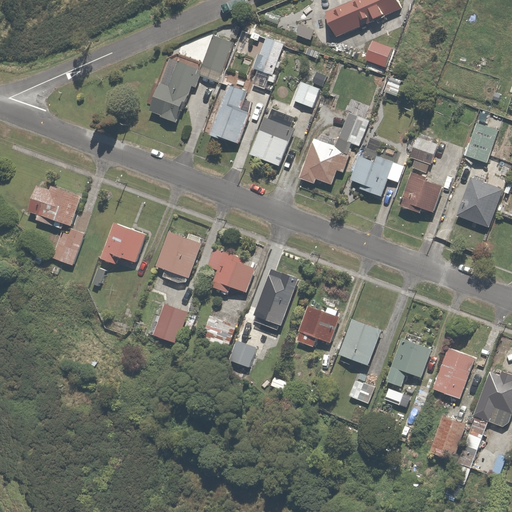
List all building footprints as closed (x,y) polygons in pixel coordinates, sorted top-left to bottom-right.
[(391,0),(386,0),(323,28),(334,54),(402,24),(391,0)] [(206,76),(224,83),(240,44),(222,37),(206,76)] [(273,38),(260,70),(277,77),(290,45),(273,38)] [(370,62),(390,69),(397,49),(377,42),(370,62)] [(176,60),(155,112),(183,123),(195,93),(198,94),(206,73),(176,60)] [(317,70),(331,75),(334,66),(320,61),(317,70)] [(390,93),(401,97),(405,85),(394,81),(390,93)] [(298,101),(317,110),(326,90),(307,82),(298,101)] [(234,86),(214,136),(226,141),(227,139),(245,147),(258,116),(247,112),(254,94),(234,86)] [(319,139),(306,179),(322,185),(323,181),(339,186),(344,173),(349,175),(359,146),(365,148),(374,122),(353,114),(344,140),(327,134),(325,141),(319,139)] [(270,120),(256,155),(284,167),(299,131),(270,120)] [(481,124),(471,157),(492,164),(503,131),(481,124)] [(423,138),(416,159),(437,165),(443,145),(423,138)] [(363,190),(387,198),(393,181),(405,185),(411,165),(367,151),(357,182),(365,185),(363,190)] [(511,164),(507,163),(502,178),(511,181),(511,164)] [(419,174),(406,205),(428,214),(430,209),(438,213),(449,187),(419,174)] [(464,217),(494,229),(510,186),(479,175),(464,217)] [(76,229),(88,199),(58,186),(56,191),(45,186),(34,214),(44,218),(42,221),(65,231),(68,225),(76,229)] [(511,210),(510,209),(499,239),(511,243),(511,210)] [(120,224),(107,260),(123,266),(126,258),(143,264),(153,236),(120,224)] [(58,259),(79,267),(91,234),(77,229),(75,235),(68,233),(58,259)] [(175,234),(162,268),(196,280),(208,247),(205,246),(207,240),(195,235),(193,241),(175,234)] [(237,288),(252,294),(263,265),(219,249),(212,267),(223,271),(216,288),(234,295),(237,288)] [(110,273),(101,270),(95,284),(103,288),(110,273)] [(305,281),(277,270),(260,318),(261,318),(259,323),(286,333),(305,281)] [(130,336),(142,306),(120,298),(108,328),(130,336)] [(170,305),(159,336),(192,348),(203,318),(170,305)] [(335,344),(346,317),(314,305),(303,334),(305,335),(303,341),(320,348),(323,339),(335,344)] [(232,351),(242,326),(216,316),(206,341),(232,351)] [(358,320),(345,356),(375,367),(388,331),(358,320)] [(409,340),(392,382),(409,388),(414,375),(426,380),(438,351),(409,340)] [(242,342),(236,360),(255,367),(261,348),(242,342)] [(455,347),(439,390),(468,401),(483,358),(455,347)] [(331,372),(339,357),(328,351),(324,357),(318,354),(314,363),(331,372)] [(506,378),(496,374),(480,415),(511,427),(511,371),(509,370),(506,378)] [(354,398),(373,405),(379,388),(360,381),(354,398)] [(450,417),(436,453),(460,462),(473,426),(450,417)] [(494,424),(480,419),(456,483),(470,488),(494,424)]
